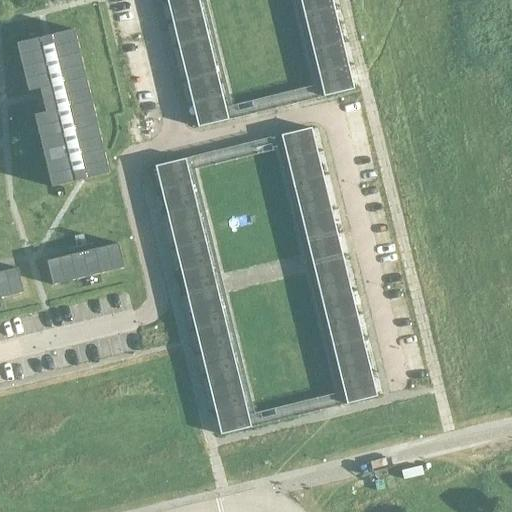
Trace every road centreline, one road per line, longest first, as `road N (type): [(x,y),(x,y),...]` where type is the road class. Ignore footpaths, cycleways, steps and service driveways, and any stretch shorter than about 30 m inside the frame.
road 1 (unclassified): [(176,141),(329,114),(398,389)]
road 2 (unclassified): [(0,355),(137,320),(156,304),(126,161),(176,141)]
road 3 (unclassified): [(141,0),(176,141)]
